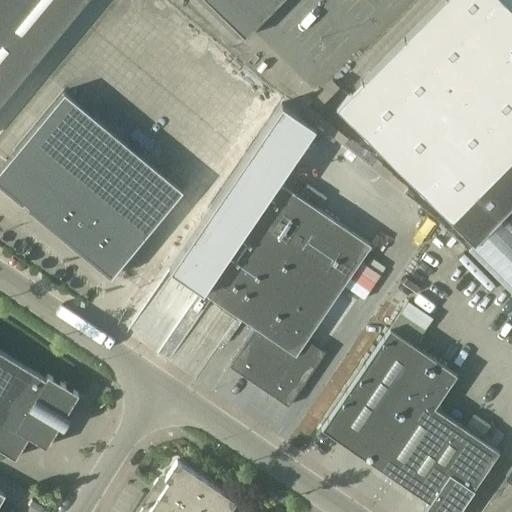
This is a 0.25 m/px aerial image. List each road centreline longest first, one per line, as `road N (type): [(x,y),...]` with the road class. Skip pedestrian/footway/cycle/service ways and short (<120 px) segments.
road 1 (unclassified): [(339,511),(154,388)]
road 2 (unclassified): [(154,388),(0,280)]
road 3 (unclassified): [(80,511),(154,388)]
